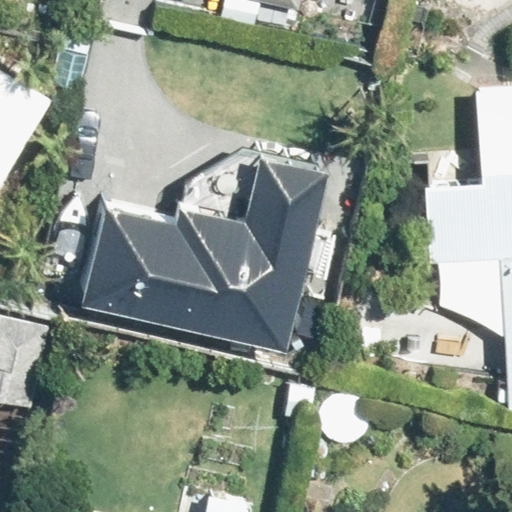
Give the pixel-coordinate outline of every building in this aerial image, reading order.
[(278,17),(282,0),(243,0),(242,9),(278,17)] [(54,30),(81,38),(86,13),(59,7),(54,30)] [(72,72),(81,38),(54,30),(46,67),(72,72)] [(0,150),(44,75),(0,48),(0,150)] [(511,60),(461,64),(468,155),(411,158),(416,238),(490,234),(500,392),(511,394),(511,60)] [(90,206),(69,308),(290,353),(326,177),(262,164),(249,228),(172,212),(170,223),(90,206)] [(433,300),(364,281),(345,348),(415,367),(433,300)] [(0,298),(0,381),(22,386),(40,308),(0,298)] [(285,369),(280,399),(303,402),(309,372),(285,369)] [(323,384),(317,394),(316,400),(315,406),(316,412),(317,418),(320,424),(323,429),(328,434),(333,437),(338,440),(344,442),(350,443),(356,443),(362,441),(368,439),(373,436),(378,432),(382,427),(385,421),(387,415),(388,409),(388,403),(387,397),(385,391),(382,386),(378,381),(373,377),(368,374),(362,371),(356,370),(350,370),(344,371),(338,373),(332,376),(327,379),(323,384)] [(54,433),(47,456),(77,464),(83,439),(54,433)] [(198,472),(190,511),(231,511),(239,482),(198,472)]
